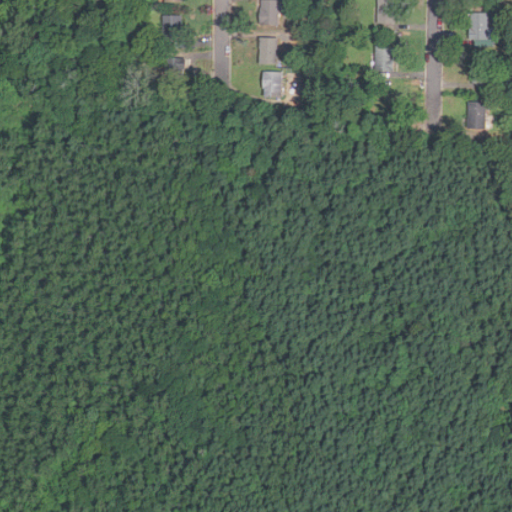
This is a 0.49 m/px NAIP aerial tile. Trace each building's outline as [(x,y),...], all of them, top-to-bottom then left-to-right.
[(280,0),(261,0),(261,25),(280,25),(280,0)] [(396,24),(396,0),(378,0),(378,24),(396,24)] [(488,43),(488,12),(471,12),(471,43),(488,43)] [(164,15),(164,40),(184,40),(184,15),(164,15)] [(261,38),(261,64),(277,64),(277,38),(261,38)] [(376,71),(394,71),(394,46),(376,46),(376,71)] [(167,57),(167,84),(186,84),(186,57),(167,57)] [(490,58),(472,58),(472,83),(490,83),(490,58)] [(282,71),(264,71),(264,97),(282,97),(282,71)] [(486,102),(469,102),(469,128),(486,128),(486,102)]
